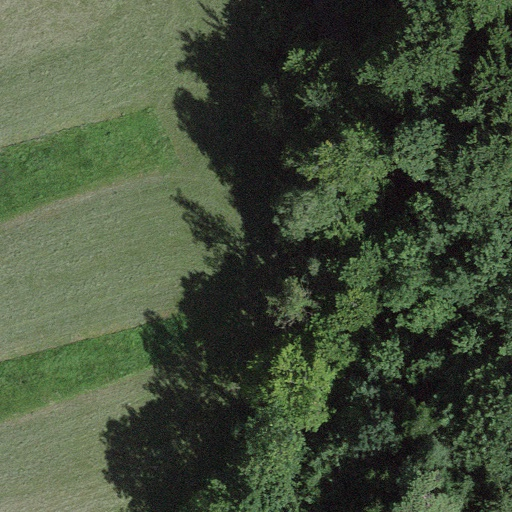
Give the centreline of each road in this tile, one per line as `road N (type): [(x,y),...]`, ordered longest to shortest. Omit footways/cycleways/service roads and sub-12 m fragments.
road 1 (track): [(325,0),(376,159),(391,268),(361,407),(298,511)]
road 2 (track): [(376,159),(511,231)]
